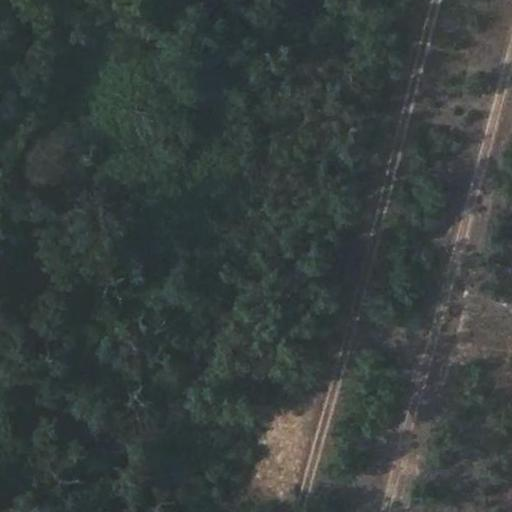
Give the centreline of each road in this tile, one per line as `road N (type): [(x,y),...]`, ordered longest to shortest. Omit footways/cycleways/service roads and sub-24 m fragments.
road 1 (track): [(304,511),(440,0)]
road 2 (track): [(511,43),(384,511)]
